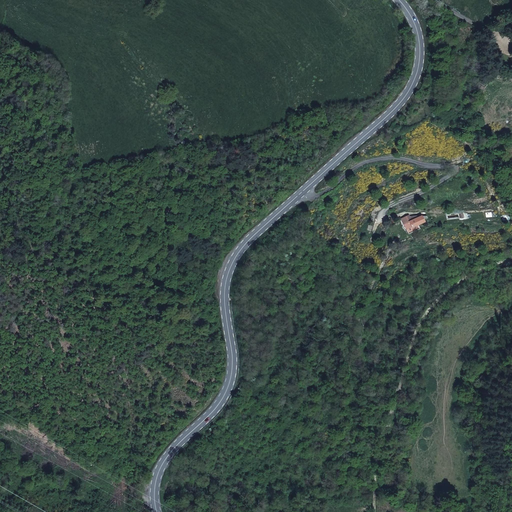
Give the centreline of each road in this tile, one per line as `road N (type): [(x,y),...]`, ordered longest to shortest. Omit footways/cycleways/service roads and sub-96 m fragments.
road 1 (secondary): [(399,0),(419,33),(414,78),(400,101),(246,241),(228,269),(225,392),(165,456),(154,477),(156,511)]
road 2 (track): [(511,255),(456,281),(426,317),(379,452),(374,511)]
